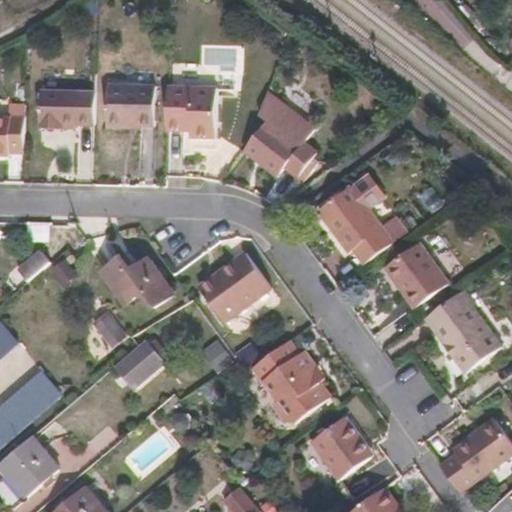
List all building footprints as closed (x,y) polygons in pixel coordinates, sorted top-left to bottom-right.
[(202,47),(202,70),(219,70),(218,92),(240,94),(240,47),(202,47)] [(202,70),(170,70),(169,114),(193,115),(193,121),(217,123),(218,92),(219,70),(202,70)] [(157,84),(109,84),(108,124),(157,124),(157,84)] [(315,125),(269,90),(261,110),(270,114),(245,148),(279,173),(287,163),(300,173),(318,149),(305,139),(315,125)] [(97,124),(97,94),(40,94),(40,131),(64,132),(65,124),(78,125),(97,124)] [(11,114),(11,124),(26,124),(26,114),(11,114)] [(25,160),(26,124),(11,124),(0,123),(0,163),(10,164),(11,160),(25,160)] [(354,248),(365,262),(394,240),(350,184),(316,209),(349,251),(354,248)] [(419,239),(386,264),(417,304),(450,279),(419,239)] [(20,269),(31,281),(42,272),(54,263),(42,249),(20,269)] [(221,280),(207,289),(227,319),(275,288),(250,251),(217,273),(221,280)] [(125,258),(105,273),(128,304),(145,293),(156,308),(177,294),(151,258),(134,269),(125,258)] [(221,280),(217,273),(202,283),(207,289),(221,280)] [(467,285),(429,315),(448,341),(453,339),(460,348),(456,351),(469,368),(505,341),(476,303),(478,301),(467,285)] [(111,312),(100,321),(102,324),(91,333),(103,348),(115,340),(117,344),(128,335),(111,312)] [(0,360),(20,343),(2,322),(0,323),(0,360)] [(301,350),(291,338),(255,365),(277,395),(275,403),(285,417),(294,418),(297,421),(332,393),(312,366),(317,362),(306,347),(301,350)] [(453,339),(448,341),(456,351),(460,348),(453,339)] [(150,341),(142,347),(158,370),(168,362),(150,341)] [(136,388),(158,370),(142,347),(141,346),(117,365),(136,388)] [(208,357),(219,372),(233,361),(222,347),(208,357)] [(45,372),(0,411),(0,448),(63,394),(45,372)] [(342,421),(311,445),(340,482),(366,463),(356,449),(361,446),(342,421)] [(441,466),(462,494),(511,457),(511,444),(495,422),(454,451),(457,456),(441,466)] [(63,469),(35,436),(0,464),(0,465),(29,498),(63,469)] [(371,459),(361,446),(356,449),(366,463),(371,459)] [(110,511),(88,486),(56,511),(110,511)] [(401,504),(387,486),(353,511),(400,511),(397,508),(401,504)] [(260,511),(261,511),(241,488),(224,502),(232,511),(260,511)]
